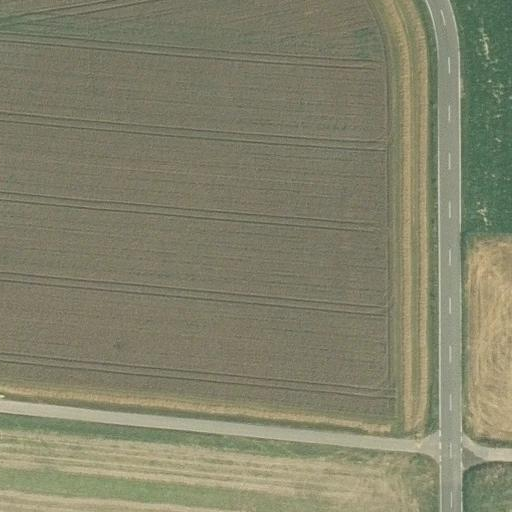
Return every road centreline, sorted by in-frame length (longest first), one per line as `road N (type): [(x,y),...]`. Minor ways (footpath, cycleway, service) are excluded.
road 1 (tertiary): [(435,0),(446,19),(455,511)]
road 2 (track): [(511,461),(0,413)]
